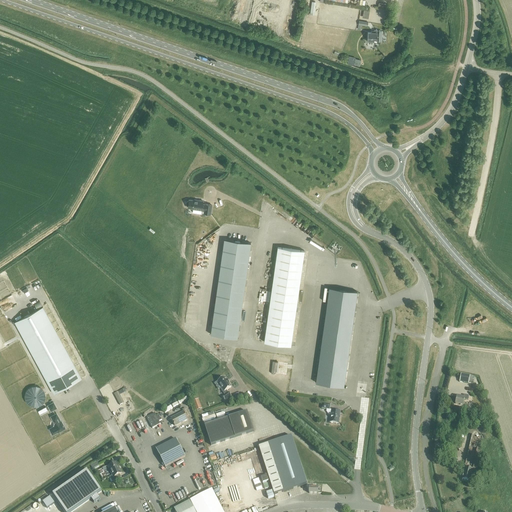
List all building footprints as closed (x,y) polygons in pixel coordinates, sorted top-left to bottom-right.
[(368,32),(367,41),(377,42),(377,41),(381,42),(382,31),(377,31),(376,29),(370,33),(368,32)] [(349,56),(347,63),(353,65),(355,58),(349,56)] [(204,211),(204,213),(210,214),(212,205),(205,204),(205,205),(203,204),(203,201),(198,200),(198,201),(189,200),(188,208),(193,208),(192,209),(204,211)] [(294,214),(291,218),(298,223),(301,219),(294,214)] [(224,239),(211,334),(237,338),(251,243),(224,239)] [(264,342),(291,346),(304,251),(277,247),(264,342)] [(316,383),(344,387),(357,292),(329,288),(316,383)] [(7,297),(10,303),(17,300),(15,293),(7,297)] [(14,322),(53,393),(81,378),(42,307),(14,322)] [(473,383),(474,377),(461,374),(459,382),(468,384),(469,382),(473,383)] [(219,381),(217,382),(221,388),(220,389),(225,395),(222,397),(225,401),(231,397),(229,393),(228,393),(226,391),(231,388),(224,377),(222,379),(221,377),(218,379),(219,381)] [(120,390),(116,392),(121,403),(124,401),(120,390)] [(455,404),(463,405),(464,400),(467,400),(468,396),(464,395),(463,398),(456,396),(455,404)] [(198,400),(193,401),(196,411),(201,409),(198,400)] [(51,411),(56,409),(57,408),(54,402),(53,402),(48,405),(51,411)] [(170,419),(174,427),(187,420),(185,418),(188,416),(184,409),(181,410),(182,413),(170,419)] [(329,410),(327,410),(326,412),(329,415),(331,415),(330,423),(338,424),(340,411),(329,410)] [(157,411),(149,415),(155,426),(160,424),(159,421),(164,418),(161,413),(158,414),(157,411)] [(247,412),(204,426),(211,446),(253,432),(247,412)] [(54,423),(53,427),(49,429),(52,434),(57,431),(58,432),(65,428),(61,421),(60,422),(56,414),(51,416),(54,423)] [(462,479),(470,481),(473,470),(477,471),(484,438),(472,435),(462,479)] [(266,444),(258,447),(274,495),(282,492),(306,484),(291,436),(268,444),(266,444)] [(155,449),(164,468),(184,457),(175,439),(155,449)] [(112,476),(109,477),(112,482),(121,478),(119,475),(121,474),(119,469),(118,470),(115,463),(108,467),(112,476)] [(100,499),(97,495),(101,492),(87,471),(52,495),(63,511),(72,511),(91,499),(94,503),(100,499)] [(189,500),(195,511),(222,511),(211,489),(189,500)] [(55,504),(50,497),(42,503),(47,510),(55,504)] [(174,509),(175,511),(194,511),(189,501),(174,509)]
